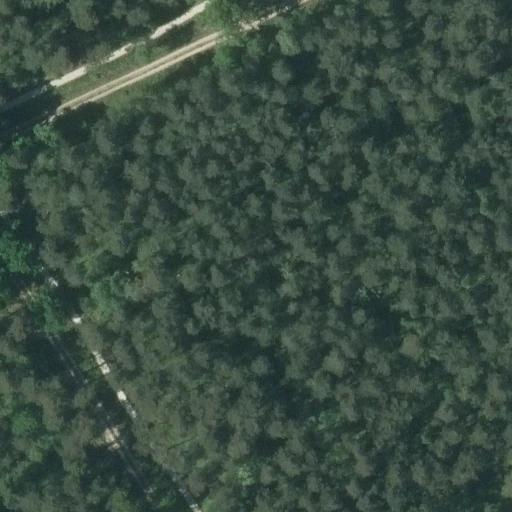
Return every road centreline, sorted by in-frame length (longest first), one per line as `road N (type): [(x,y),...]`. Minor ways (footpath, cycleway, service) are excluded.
road 1 (track): [(0,138),(293,0)]
road 2 (track): [(0,251),(161,511)]
